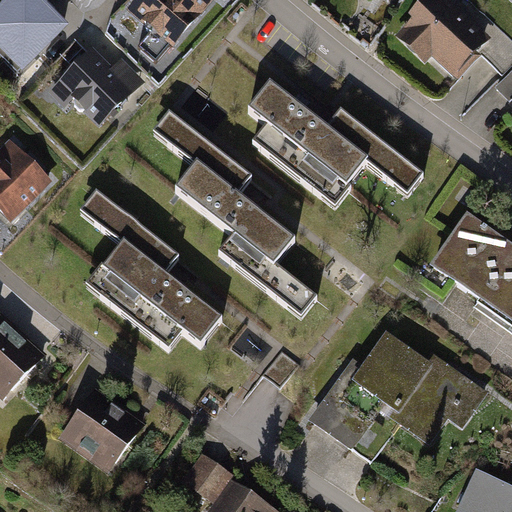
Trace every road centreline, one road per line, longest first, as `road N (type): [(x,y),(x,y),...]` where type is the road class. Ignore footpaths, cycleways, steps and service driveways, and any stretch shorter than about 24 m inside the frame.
road 1 (residential): [(0,265),(102,351),(342,511)]
road 2 (residential): [(511,187),(265,0)]
